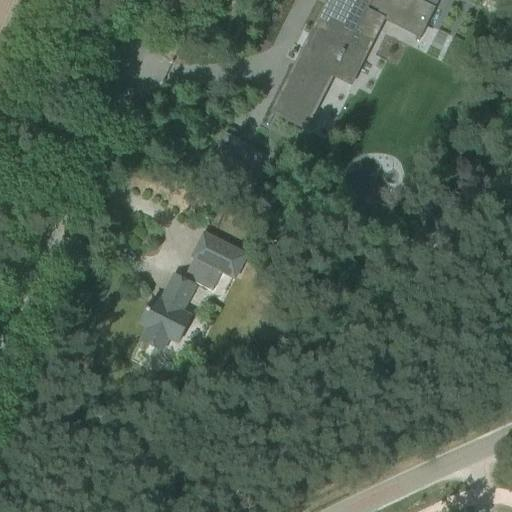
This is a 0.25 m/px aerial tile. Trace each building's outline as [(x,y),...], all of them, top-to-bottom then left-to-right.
[(377,15),(376,17),(420,39),(434,8),(417,0),(369,0),(369,2),(365,0),(329,0),(273,113),(307,130),(333,78),(352,86),(374,42),(356,33),(368,10),(377,15)] [(226,132),(207,172),(252,194),(261,176),(234,163),(244,143),(230,136),(230,135),(226,132)] [(279,193),(273,203),(283,208),(288,199),(279,193)] [(194,261),(185,278),(212,292),(220,274),(235,281),(248,256),(204,233),(190,259),(194,261)] [(140,325),(147,329),(141,342),(162,353),(169,340),(178,344),(192,318),(182,313),(196,287),(174,276),(161,302),(154,298),(140,325)]
